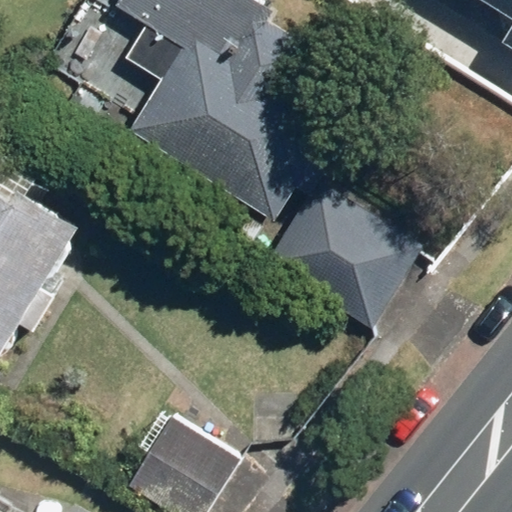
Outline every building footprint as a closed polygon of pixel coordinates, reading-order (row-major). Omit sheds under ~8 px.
[(257,0),(210,0),(133,120),(291,221),(382,79),(257,0)] [(511,0),(487,0),(511,15),(511,22),(500,42),(511,49),(511,0)] [(0,366),(88,224),(0,169),(0,366)] [(327,174),(275,261),(375,320),(427,233),(327,174)] [(213,511),(248,451),(137,387),(107,438),(147,461),(135,482),(186,511),(213,511)]
